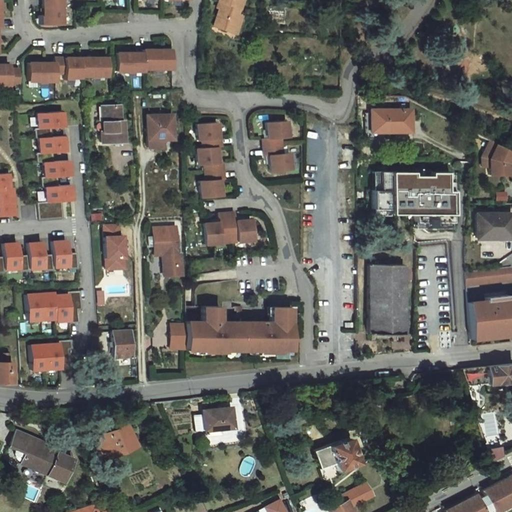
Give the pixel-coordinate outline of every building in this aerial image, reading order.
[(47,0),(47,9),(65,9),(65,0),(47,0)] [(137,0),(138,5),(147,5),(147,7),(147,10),(155,10),(154,7),(165,7),(164,0),(137,0)] [(164,0),(165,7),(165,10),(174,10),(174,13),(174,15),(181,15),(182,11),(193,11),(192,0),(164,0)] [(245,0),(220,0),(219,4),(223,6),(214,29),(232,36),(241,13),(245,0)] [(65,18),(65,9),(47,9),(47,17),(47,26),(44,26),(44,35),(65,35),(65,27),(68,27),(68,18),(65,18)] [(174,81),(174,62),(162,62),(146,61),(146,65),(146,80),(155,80),(155,83),(155,85),(163,85),(163,81),(174,81)] [(146,80),(146,65),(136,64),(136,62),(131,62),(127,62),(127,64),(119,64),(119,82),(129,82),(129,85),(136,85),(136,83),(136,80),(146,80)] [(100,87),(110,87),(110,69),(103,69),(102,66),(98,66),(93,66),(93,69),(84,69),(84,84),(93,85),(93,87),(93,90),(100,89),(100,87)] [(84,84),(84,69),(73,69),(58,68),(58,74),(58,84),(67,84),(67,91),(75,91),(75,89),(84,89),(84,87),(84,84)] [(58,84),(58,74),(49,73),(49,71),(44,71),(39,71),(39,73),(31,73),(31,91),(41,91),(41,94),(49,94),(49,91),(49,89),(58,89),(58,84)] [(13,95),(22,95),(23,79),(13,79),(13,75),(8,75),(0,74),(0,98),(6,99),(6,101),(13,102),(13,95)] [(412,111),(373,109),(373,115),(367,115),(367,139),(382,140),(383,131),(412,133),(412,111)] [(65,128),(64,113),(37,115),(38,130),(34,130),(35,139),(39,139),(40,154),(36,154),(37,164),(43,163),(55,162),(55,153),(67,152),(66,137),(54,138),(53,129),(65,128)] [(120,115),(100,115),(101,132),(105,132),(105,141),(101,141),(101,152),(124,152),(124,131),(121,131),(120,115)] [(172,124),(146,124),(147,148),(160,147),(161,148),(172,147),(172,124)] [(205,149),(205,156),(216,156),(221,155),(221,151),(220,147),(218,147),(217,131),(196,132),(198,149),(205,149)] [(287,132),(267,134),(268,150),(263,150),(263,155),(264,159),(280,157),(279,149),(289,149),(287,132)] [(511,163),(511,162),(488,151),(480,168),(481,178),(488,177),(488,186),(507,185),(507,173),(511,163)] [(207,181),(223,180),(223,177),(222,171),(218,171),(216,156),(205,156),(196,157),(197,174),(207,173),(207,181)] [(280,157),(264,159),(264,163),(265,168),(269,167),(271,183),(291,181),(290,164),(280,165),(280,157)] [(46,203),(37,204),(38,221),(62,219),(61,202),(74,201),(73,186),(60,187),(59,178),(72,177),(71,161),(55,162),(43,163),(44,178),(41,178),(42,188),(45,188),(46,203)] [(199,190),(200,207),(220,205),(219,189),(224,188),(223,184),(223,180),(207,181),(208,189),(199,190)] [(0,224),(11,224),(10,196),(7,196),(7,182),(0,182),(0,224)] [(408,184),(379,184),(379,202),(373,202),(372,221),(386,221),(386,226),(395,226),(395,221),(403,221),(403,226),(412,226),(411,234),(420,234),(420,241),(430,241),(430,234),(448,234),(448,210),(444,210),(444,195),(449,195),(449,185),(426,184),(426,188),(408,188),(408,184)] [(230,222),(226,222),(228,252),(253,249),(251,228),(235,230),(235,221),(230,222)] [(202,232),(204,253),(228,252),(226,222),(221,222),(218,222),(218,231),(202,232)] [(124,236),(121,237),(121,225),(103,226),(105,267),(123,266),(122,257),(125,257),(124,236)] [(511,226),(476,225),(475,250),(511,250),(511,226)] [(153,238),(153,249),(153,255),(154,265),(163,265),(163,286),(180,286),(180,265),(176,265),(175,237),(153,238)] [(42,252),(27,253),(27,264),(28,278),(43,277),(44,280),(53,280),(53,276),(67,275),(68,279),(77,278),(76,262),(67,263),(66,250),(51,251),(52,263),(43,264),(42,252)] [(19,277),(19,280),(28,280),(28,278),(27,264),(18,265),(17,252),(2,253),(3,266),(0,265),(0,281),(4,282),(4,278),(19,277)] [(405,267),(370,267),(371,336),(405,336),(405,267)] [(510,275),(465,281),(465,291),(511,285),(510,275)] [(53,302),(25,303),(26,329),(54,328),(54,330),(68,330),(68,333),(78,332),(77,319),(81,319),(80,300),(67,301),(67,303),(53,304),(53,302)] [(484,307),(466,309),(468,344),(511,339),(511,303),(504,304),(504,301),(484,303),(484,307)] [(195,316),(185,316),(184,360),(201,360),(201,362),(224,362),(224,360),(257,360),(257,362),(279,362),(280,359),(289,359),(289,311),(270,310),(270,331),(258,331),(228,331),(219,331),(219,316),(195,316)] [(184,349),(184,334),(169,334),(169,356),(184,357),(184,349)] [(129,340),(111,341),(113,367),(130,365),(129,340)] [(58,352),(29,354),(30,379),(60,377),(60,372),(69,372),(68,359),(72,359),(71,349),(58,350),(58,352)] [(5,362),(5,354),(0,354),(0,383),(14,384),(14,362),(10,362),(5,362)] [(511,393),(511,376),(487,379),(488,397),(511,393)] [(475,380),(462,382),(467,399),(479,398),(475,380)] [(234,437),(232,418),(205,421),(207,439),(220,438),(221,439),(234,437)] [(134,447),(130,438),(106,449),(114,466),(141,455),(137,446),(134,447)] [(77,474),(49,462),(33,455),(36,447),(19,440),(10,460),(25,467),(20,477),(67,497),(77,474)] [(353,465),(352,464),(344,440),(332,444),(321,448),(308,453),(314,471),(328,465),(331,473),(353,465)] [(53,454),(36,447),(33,455),(49,462),(53,454)] [(348,492),(355,505),(371,497),(364,483),(356,487),(348,492)] [(510,491),(479,507),(480,511),(511,511),(511,495),(511,494),(510,491)] [(340,503),(344,511),(355,505),(348,492),(337,498),(340,503)] [(324,511),(344,511),(340,503),(324,511)]
